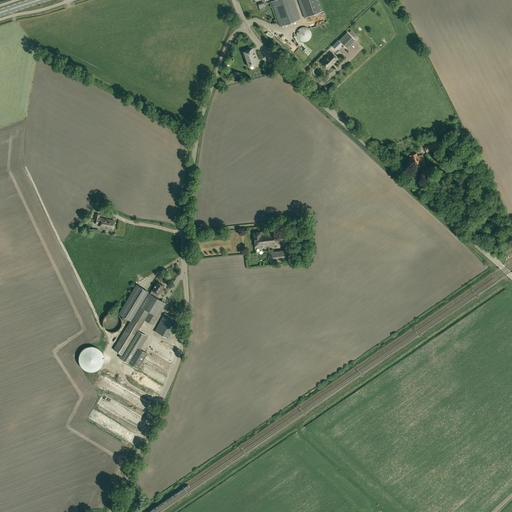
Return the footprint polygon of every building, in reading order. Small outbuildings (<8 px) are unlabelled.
[(293,0),(275,0),(272,1),(280,27),(300,20),(293,0)] [(322,11),(319,0),(303,0),(307,15),(322,11)] [(297,32),(296,34),(297,37),(298,39),(300,41),(302,42),(304,42),(307,41),(309,40),(310,38),(311,36),(311,33),(310,31),(309,29),(307,28),(304,27),(302,27),(300,28),(298,30),(297,32)] [(339,40),(346,48),(355,39),(348,32),(339,40)] [(338,41),(333,46),(337,49),(341,45),(338,41)] [(305,48),(310,53),(313,50),(307,45),(305,48)] [(258,64),(253,48),(244,51),(249,67),(258,64)] [(321,62),(327,69),(338,59),(332,52),(321,62)] [(431,151),(440,147),(438,141),(429,145),(431,151)] [(415,164),(416,166),(420,164),(419,163),(425,161),(423,154),(418,156),(417,153),(409,156),(411,163),(413,162),(414,165),(415,164)] [(101,222),(100,227),(113,229),(114,221),(99,218),(99,214),(96,214),(94,223),(98,224),(98,222),(101,222)] [(275,232),(264,233),(264,232),(260,232),(254,233),(255,248),(276,246),(275,232)] [(274,253),(273,250),(269,250),(271,264),(290,261),(289,251),(274,253)] [(149,294),(147,292),(148,292),(136,284),(118,314),(130,321),(113,349),(123,355),(145,320),(153,325),(165,303),(156,298),(158,294),(159,294),(164,286),(157,282),(152,290),(149,294)] [(121,325),(122,322),(121,320),(121,318),(120,317),(118,315),(115,313),(113,313),(110,313),(107,314),(105,316),(104,318),(103,320),(102,323),(103,326),(104,328),(106,330),(109,331),(112,332),(114,332),(117,331),(119,329),(120,327),(121,325)] [(166,337),(166,336),(176,319),(165,313),(155,331),(166,337)] [(94,347),(91,346),(88,347),(85,348),(82,349),(80,352),(79,354),(78,357),(78,360),(79,363),(80,366),(82,368),(85,370),(88,371),(91,372),(94,371),(97,370),(99,368),(101,366),(103,363),(103,360),(103,357),(103,354),(101,352),(99,349),(97,348),(94,347)]
